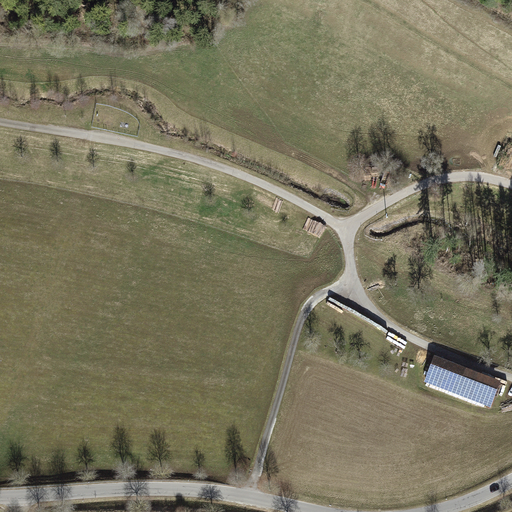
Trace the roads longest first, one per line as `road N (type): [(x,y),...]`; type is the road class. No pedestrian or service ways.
road 1 (residential): [(511,184),(453,176),(403,189),(350,232),(349,259),(354,288),(369,307),(421,341),(511,374)]
road 2 (tertiary): [(0,498),(184,486),(307,511)]
road 3 (track): [(251,497),(301,321),(322,296),(354,288)]
